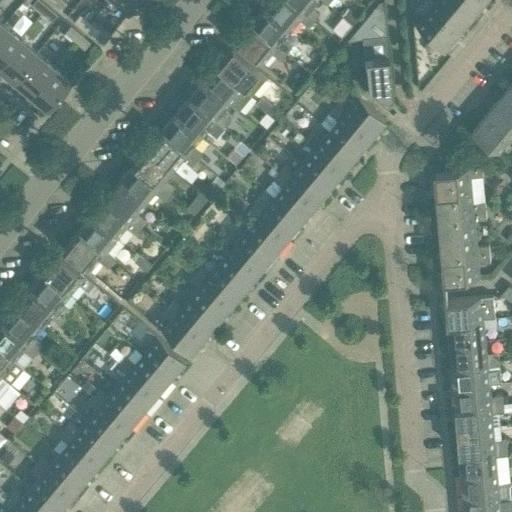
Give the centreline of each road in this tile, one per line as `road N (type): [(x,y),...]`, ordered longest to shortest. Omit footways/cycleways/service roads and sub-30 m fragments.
road 1 (residential): [(387,189),(117,511)]
road 2 (residential): [(436,511),(434,496),(415,479),(387,189)]
road 3 (tertiary): [(51,173),(194,0)]
road 4 (residential): [(511,13),(389,156),(387,189)]
